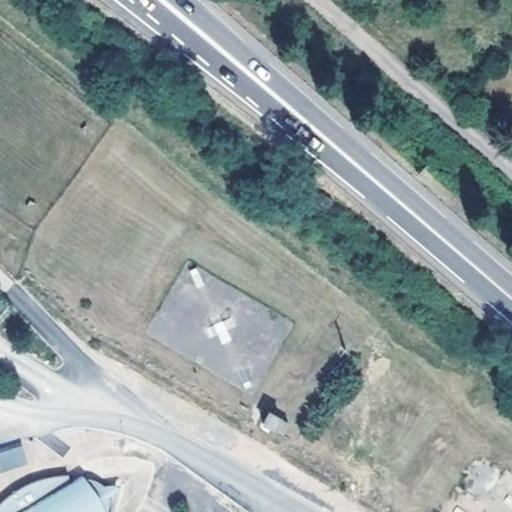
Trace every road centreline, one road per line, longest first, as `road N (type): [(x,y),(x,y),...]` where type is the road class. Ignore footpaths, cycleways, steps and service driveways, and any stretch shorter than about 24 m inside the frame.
road 1 (unclassified): [(0,437),(142,436),(203,456),(295,511)]
road 2 (motorway): [(133,0),(341,159)]
road 3 (motorway): [(341,159),(179,0)]
road 4 (primary): [(341,159),(511,302)]
road 5 (track): [(0,286),(91,370),(117,433)]
